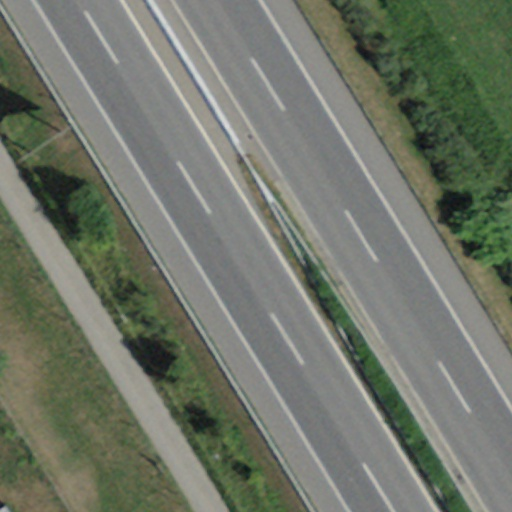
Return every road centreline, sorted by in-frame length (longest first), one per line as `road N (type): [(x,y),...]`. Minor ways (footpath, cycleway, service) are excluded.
road 1 (motorway): [(64,0),(379,511)]
road 2 (motorway): [(511,509),(201,0)]
road 3 (unclassified): [(0,168),(207,511)]
